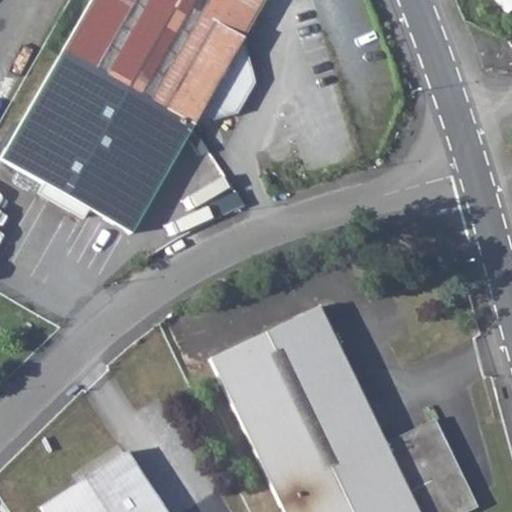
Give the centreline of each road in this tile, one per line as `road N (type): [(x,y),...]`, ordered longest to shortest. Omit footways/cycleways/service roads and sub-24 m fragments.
road 1 (residential): [(475,174),(303,218),(222,249),(131,307),(0,437)]
road 2 (residential): [(415,0),(475,174)]
road 3 (residential): [(475,174),(511,308)]
